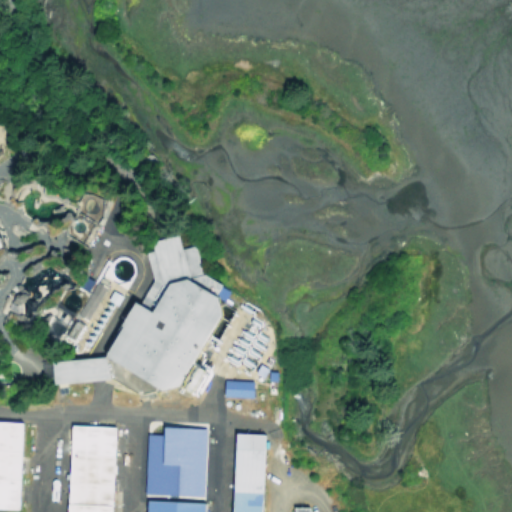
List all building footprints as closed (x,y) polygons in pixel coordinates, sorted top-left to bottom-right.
[(127,301),(112,326),(97,354),(97,356),(103,378),(134,396),(168,384),(215,314),(209,295),(207,292),(213,282),(192,272),(186,245),(176,247),(171,232),(142,238),(144,250),(135,253),(142,280),(156,286),(143,310),(127,301)] [(102,287),(92,281),(72,314),(82,320),(102,287)] [(44,361),(45,383),(103,378),(97,356),(44,361)] [(246,397),(247,380),(218,380),(218,397),(246,397)] [(0,421),(16,422),(15,509),(0,508),(0,421)] [(64,425),(61,511),(109,511),(112,425),(64,425)] [(142,427),(140,493),(197,495),(199,429),(142,427)] [(228,433),(225,511),(254,511),(257,434),(228,433)] [(140,500),(139,511),(197,511),(198,503),(140,500)]
